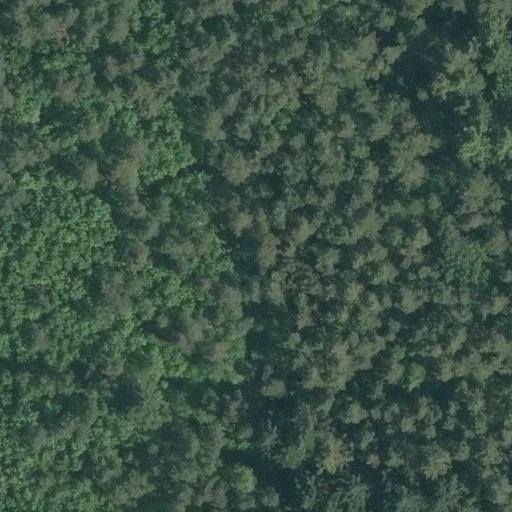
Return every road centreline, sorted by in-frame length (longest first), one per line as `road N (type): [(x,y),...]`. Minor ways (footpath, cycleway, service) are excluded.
road 1 (track): [(298,511),(211,138)]
road 2 (track): [(0,199),(76,191),(180,165),(211,138)]
road 3 (track): [(211,138),(180,19)]
